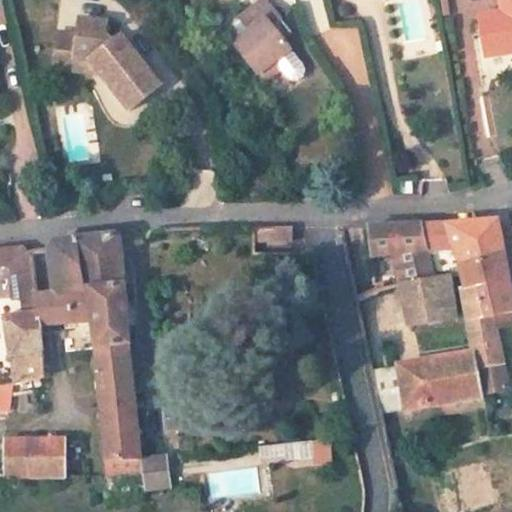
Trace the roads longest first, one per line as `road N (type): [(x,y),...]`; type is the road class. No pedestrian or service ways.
road 1 (residential): [(0,233),(119,218),(318,211)]
road 2 (residential): [(318,211),(381,491),(376,511)]
road 3 (residential): [(318,211),(474,200),(511,188)]
